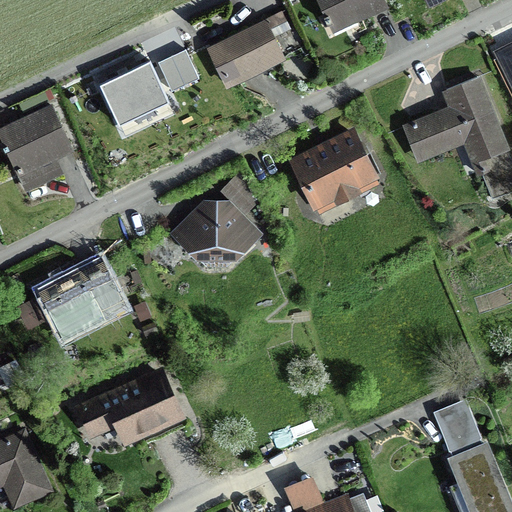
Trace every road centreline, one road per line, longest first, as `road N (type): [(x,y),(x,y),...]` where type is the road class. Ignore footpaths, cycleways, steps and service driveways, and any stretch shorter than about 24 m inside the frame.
road 1 (residential): [(511,3),(0,258)]
road 2 (residential): [(478,383),(187,511)]
road 3 (residential): [(0,96),(205,0)]
